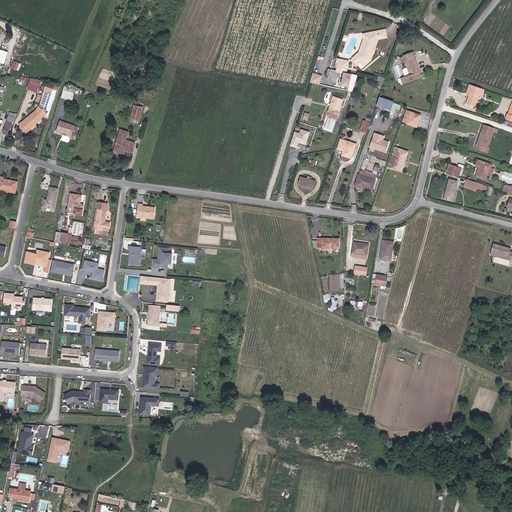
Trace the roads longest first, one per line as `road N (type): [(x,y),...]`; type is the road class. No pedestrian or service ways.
road 1 (unclassified): [(417,201),(384,219),(124,183)]
road 2 (unclassified): [(498,0),(449,70),(417,201)]
road 3 (residential): [(0,366),(122,376),(131,369),(136,318),(109,296)]
